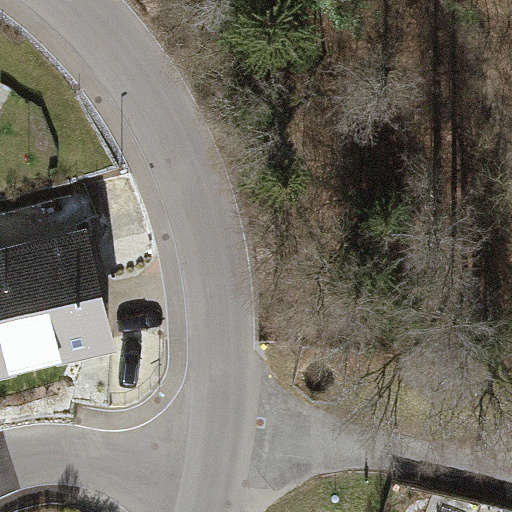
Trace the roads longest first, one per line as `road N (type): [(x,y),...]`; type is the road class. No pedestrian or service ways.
road 1 (residential): [(210,456),(219,297),(179,144),(113,36),(68,0)]
road 2 (residential): [(210,456),(282,446),(363,449),(511,481)]
road 3 (residential): [(0,477),(35,463),(122,466),(210,456)]
